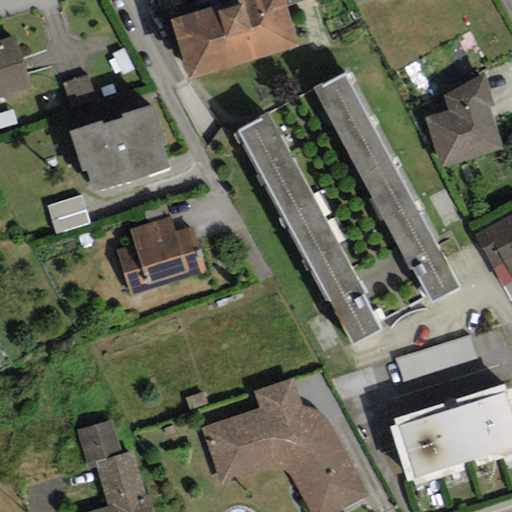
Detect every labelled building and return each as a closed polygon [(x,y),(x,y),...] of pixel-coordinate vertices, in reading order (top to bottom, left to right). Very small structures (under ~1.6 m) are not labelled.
[(274,0),(234,0),(169,19),(185,75),(288,45),(274,0)] [(0,42),(0,94),(25,87),(11,39),(0,42)] [(342,77),(309,95),(423,306),(456,288),(342,77)] [(425,121),(437,164),(495,149),(484,106),(488,105),(481,81),(442,92),(448,115),(425,121)] [(67,130),(84,186),(163,162),(147,107),(67,130)] [(266,120),(233,137),(347,348),(380,331),(266,120)] [(85,196),(52,206),(60,234),(94,224),(85,196)] [(511,218),(477,238),(503,284),(511,278),(511,218)] [(116,254),(128,294),(200,273),(188,234),(116,254)] [(409,380),(479,356),(472,337),(402,361),(409,380)] [(219,481),(252,469),(274,467),(290,474),(306,511),(317,511),(360,496),(337,442),(326,426),(315,416),(299,411),(288,383),(254,395),(259,410),(201,431),(219,481)] [(511,437),(500,397),(393,428),(409,480),(511,450),(511,437)] [(97,511),(147,511),(144,499),(139,501),(127,459),(97,467),(109,509),(97,511)]
